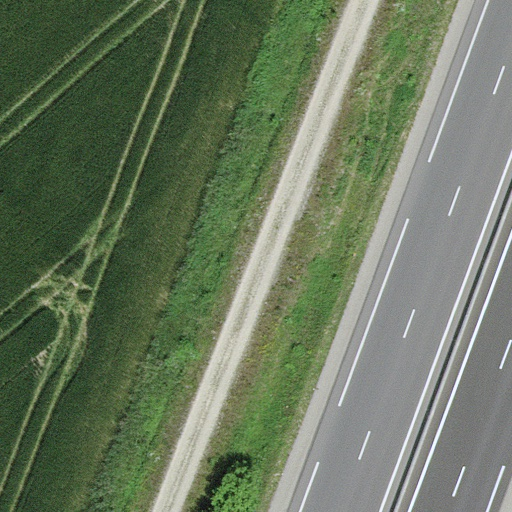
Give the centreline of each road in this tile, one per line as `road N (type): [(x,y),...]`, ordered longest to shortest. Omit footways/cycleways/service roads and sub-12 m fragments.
road 1 (track): [(368,0),(171,511)]
road 2 (trunk): [(511,27),(333,511)]
road 3 (trunk): [(463,511),(511,379)]
